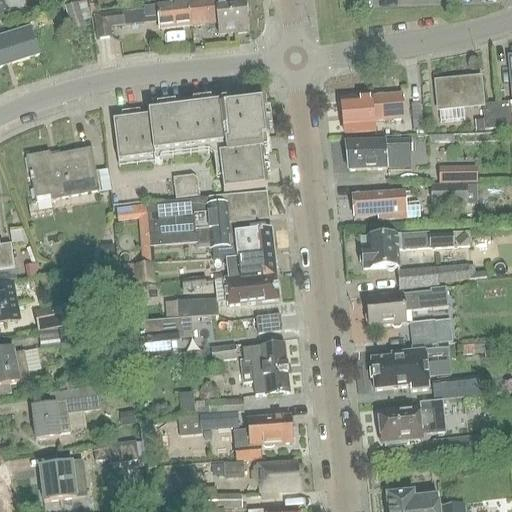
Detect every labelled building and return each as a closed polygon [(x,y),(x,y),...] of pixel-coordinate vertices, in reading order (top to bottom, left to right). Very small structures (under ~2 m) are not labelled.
[(187,4),(190,28),(217,25),(219,37),(247,34),(245,16),(248,15),(247,7),(244,8),(244,4),(217,7),(216,0),(187,4)] [(85,2),(77,4),(65,8),(72,32),(84,28),(82,21),(90,18),(85,2)] [(190,28),(187,4),(146,8),(147,12),(148,21),(158,20),(159,32),(190,28)] [(147,12),(122,15),(123,28),(148,25),(148,21),(147,12)] [(117,14),(94,17),(97,41),(112,39),(110,29),(123,28),(122,15),(117,14)] [(0,69),(38,57),(29,29),(0,38),(0,69)] [(482,108),(483,108),(483,107),(480,79),(435,84),(438,113),(452,111),(453,119),(463,118),(462,110),(482,108)] [(402,96),(341,102),(344,136),(374,134),(373,119),(379,118),(380,124),(404,122),(402,96)] [(112,120),(115,144),(118,169),(158,164),(160,160),(208,154),(214,159),(217,181),(222,180),(224,195),(267,189),(266,179),(264,179),(262,163),(264,163),(261,143),(269,142),(267,132),(265,132),(263,116),(265,115),(264,105),(221,110),(220,103),(210,104),(210,106),(194,108),(194,106),(174,109),(174,111),(158,113),(158,110),(147,112),(148,115),(139,117),(139,118),(123,120),(123,119),(112,120)] [(510,104),(498,105),(500,131),(511,129),(511,126),(511,120),(510,104)] [(423,133),(420,105),(411,106),(413,134),(423,133)] [(483,108),(482,108),(483,121),(475,122),(476,134),(484,133),(500,131),(498,105),(483,107),(483,108)] [(409,142),(345,145),(347,173),(410,170),(409,142)] [(99,195),(96,176),(91,151),(50,159),(49,155),(26,159),(30,183),(31,182),(36,207),(99,195)] [(96,176),(99,195),(110,193),(106,174),(96,176)] [(173,181),(175,202),(199,199),(197,181),(193,178),(173,181)] [(430,187),(431,208),(467,207),(467,187),(430,187)] [(145,206),(149,250),(210,245),(210,252),(231,250),(228,221),(269,217),(267,194),(145,206)] [(418,203),(405,204),(405,198),(409,198),(409,194),(352,199),(353,220),(377,218),(378,223),(420,220),(418,203)] [(271,233),(235,237),(237,260),(239,259),(273,256),(271,233)] [(429,252),(470,249),(469,236),(428,238),(428,236),(365,240),(366,251),(361,252),(362,260),(360,262),(360,265),(362,267),(363,273),(386,271),(389,273),(392,273),(394,271),(399,271),(398,253),(429,251),(429,252)] [(0,273),(14,271),(11,246),(0,247),(0,273)] [(99,248),(100,262),(115,261),(114,246),(99,248)] [(235,260),(226,261),(228,282),(241,280),(241,282),(276,279),(273,256),(239,259),(237,260),(235,260)] [(38,279),(36,265),(25,267),(27,281),(38,279)] [(469,266),(398,273),(400,291),(471,284),(469,266)] [(135,286),(133,267),(116,268),(117,287),(135,286)] [(182,293),(206,289),(205,279),(181,282),(182,293)] [(228,282),(215,283),(218,306),(227,305),(227,309),(278,303),(276,279),(241,282),(241,280),(228,282)] [(0,326),(7,325),(7,324),(20,321),(13,283),(0,285),(0,326)] [(399,330),(402,327),(405,327),(404,315),(448,311),(446,290),(429,292),(430,295),(366,301),(367,317),(365,319),(365,325),(368,327),(369,331),(391,328),(394,330),(399,330)] [(194,303),(176,304),(178,319),(178,321),(191,321),(218,319),(217,306),(216,300),(194,303)] [(60,309),(34,314),(37,334),(64,329),(60,309)] [(434,323),(437,345),(447,344),(466,342),(464,319),(456,320),(455,314),(434,317),(434,323)] [(281,318),(255,320),(257,337),(282,334),(281,318)] [(191,321),(127,327),(130,361),(178,357),(177,342),(193,341),(191,321)] [(409,326),(412,351),(424,350),(437,349),(437,345),(434,323),(409,326)] [(97,331),(37,337),(39,352),(61,349),(61,352),(99,348),(97,331)] [(437,349),(424,350),(424,354),(448,351),(447,344),(437,345),(437,349)] [(210,351),(210,353),(181,355),(181,367),(212,364),(212,365),(237,362),(235,348),(210,351)] [(243,353),(244,365),(240,366),(243,386),(253,385),(255,399),(265,397),(265,399),(289,396),(284,348),(243,353)] [(474,356),(473,348),(462,349),(463,357),(474,356)] [(24,354),(15,356),(14,351),(0,354),(0,397),(11,395),(10,387),(19,385),(19,387),(30,384),(24,354)] [(428,392),(424,359),(424,354),(390,357),(390,361),(371,363),(374,393),(410,389),(410,394),(428,392)] [(31,411),(36,443),(60,440),(59,437),(70,436),(67,417),(100,413),(97,390),(49,398),(50,408),(31,411)] [(180,416),(195,414),(193,404),(192,394),(177,396),(180,416)] [(208,417),(238,415),(244,415),(244,413),(243,401),(207,403),(208,417)] [(207,403),(193,404),(195,414),(195,418),(208,417),(207,403)] [(383,443),(384,449),(401,447),(401,442),(421,440),(420,431),(424,430),(425,437),(445,435),(441,404),(419,406),(420,411),(418,411),(380,415),(382,430),(378,431),(379,443),(383,443)] [(136,425),(133,412),(118,415),(121,429),(136,425)] [(238,415),(208,417),(208,421),(200,421),(201,431),(209,431),(239,429),(238,415)] [(247,422),(247,433),(234,435),(236,464),(261,462),(260,448),(262,448),(265,450),(272,449),(274,447),(292,446),(292,442),(293,441),(293,434),(291,432),(290,419),(247,422)] [(200,420),(178,421),(179,438),(201,437),(201,431),(200,421),(200,420)] [(433,461),(482,456),(480,438),(432,443),(433,461)] [(132,444),(93,449),(95,469),(134,464),(132,444)] [(39,470),(43,505),(87,499),(83,463),(72,465),(72,466),(39,470)] [(244,481),(243,465),(223,466),(224,482),(244,481)] [(296,467),(256,470),(256,471),(254,471),(255,489),(259,489),(260,496),(261,496),(261,501),(278,500),(277,495),(298,494),(297,491),(299,488),(299,483),(296,481),(296,467)] [(194,511),(222,511),(242,511),(241,497),(217,498),(217,495),(192,496),(194,511)] [(413,495),(386,498),(387,511),(463,511),(463,507),(438,510),(437,499),(414,501),(413,495)]
